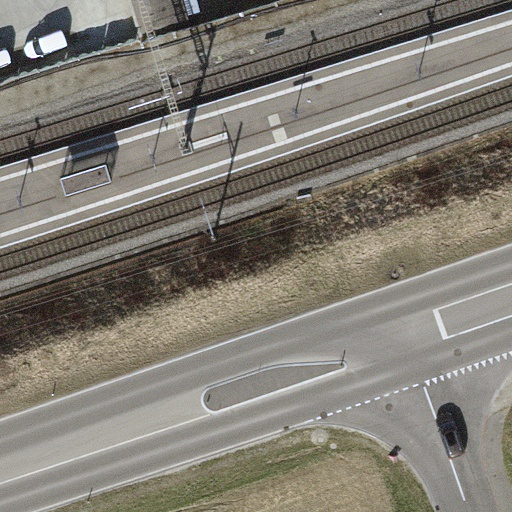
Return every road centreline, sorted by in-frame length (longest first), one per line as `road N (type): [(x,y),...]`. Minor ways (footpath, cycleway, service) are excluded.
road 1 (primary): [(420,341),(0,477)]
road 2 (unclassified): [(420,341),(480,511)]
